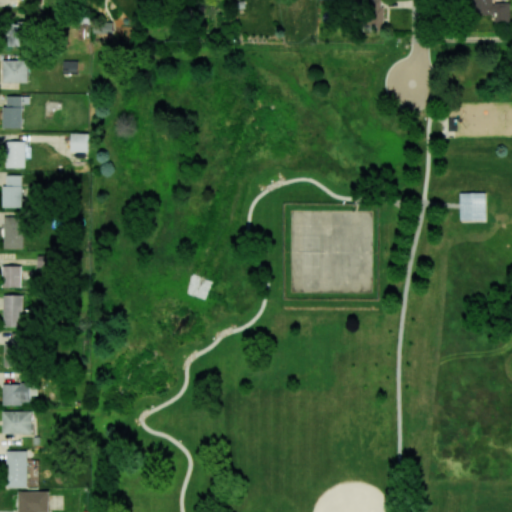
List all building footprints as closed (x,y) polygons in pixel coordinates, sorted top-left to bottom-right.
[(383,28),(382,0),(363,0),(364,28),(383,28)] [(471,0),(472,15),(494,14),(494,23),(510,22),(509,3),(496,3),(495,0),(471,0)] [(5,23),(6,46),(28,45),(27,22),(5,23)] [(28,83),(28,60),(3,60),(3,83),(28,83)] [(77,61),(62,60),(62,72),(77,72),(77,61)] [(22,128),(22,104),(29,104),(29,96),(6,96),(6,106),(3,106),(2,128),(22,128)] [(88,134),(70,133),(70,151),(88,152),(88,134)] [(29,142),(6,141),(5,167),(25,168),(25,157),(28,157),(29,142)] [(3,207),(22,207),(22,175),(6,175),(6,185),(2,185),(3,207)] [(459,193),(460,205),(460,220),(486,220),(485,192),(459,193)] [(23,249),(24,217),(4,217),(3,248),(23,249)] [(54,268),(53,256),(37,256),(37,268),(54,268)] [(1,266),(2,288),(22,287),(21,266),(1,266)] [(25,295),(4,295),(4,326),(23,326),(23,318),(25,318),(25,295)] [(12,343),(3,343),(4,367),(23,366),(22,333),(11,334),(12,343)] [(354,372),(354,381),(371,381),(371,372),(354,372)] [(2,384),(3,406),(22,405),(22,402),(31,402),(30,383),(2,384)] [(32,411),(3,411),(3,434),(32,434),(32,411)] [(27,450),(6,450),(6,487),(27,487),(27,450)] [(17,511),(48,511),(49,492),(18,491),(17,511)]
